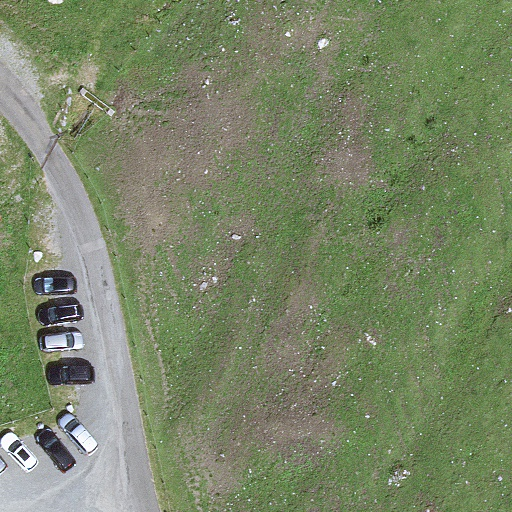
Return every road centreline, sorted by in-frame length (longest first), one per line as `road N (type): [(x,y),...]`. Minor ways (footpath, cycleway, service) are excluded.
road 1 (track): [(0,86),(38,134),(91,245),(114,325),(138,488)]
road 2 (track): [(0,508),(138,488)]
